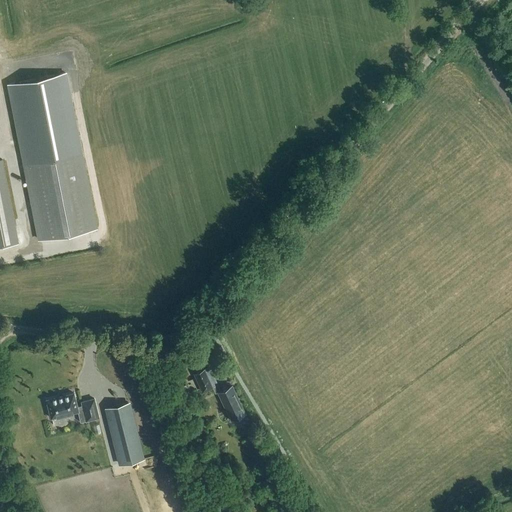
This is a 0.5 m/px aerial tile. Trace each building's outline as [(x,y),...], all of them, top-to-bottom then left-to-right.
[(65,73),(8,84),(39,240),(95,229),(65,73)] [(0,247),(17,244),(1,160),(0,160),(0,247)] [(212,386),(217,384),(209,367),(204,370),(204,369),(194,374),(202,392),(212,387),(212,386)] [(164,399),(166,403),(177,398),(176,395),(188,390),(183,379),(172,385),(176,394),(164,399)] [(217,393),(230,421),(246,414),(232,384),(220,390),(217,384),(212,386),(212,387),(215,393),(217,393)] [(73,393),(46,400),(51,418),(77,412),(80,423),(82,422),(81,418),(85,417),(86,421),(99,418),(94,399),(81,402),(82,405),(77,407),(73,393)] [(128,403),(107,408),(121,465),(142,459),(128,403)] [(114,446),(108,447),(113,465),(119,463),(114,446)]
